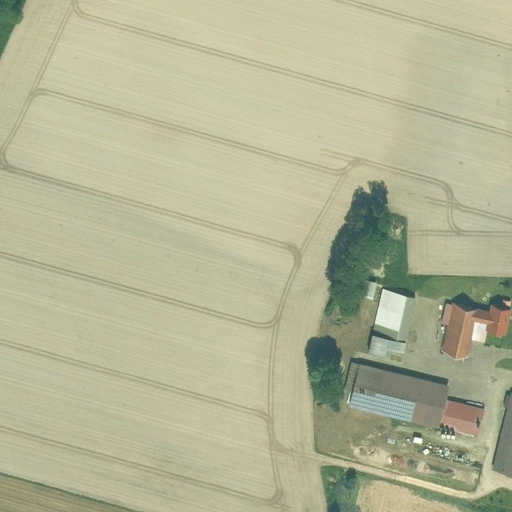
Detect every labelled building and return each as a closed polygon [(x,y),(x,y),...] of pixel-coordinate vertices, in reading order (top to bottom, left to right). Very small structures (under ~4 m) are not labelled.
[(374,279),(351,273),(347,291),(370,296),(374,279)] [(415,295),(381,288),(367,351),(385,355),(387,346),(403,349),(415,295)] [(446,344),(468,350),(477,313),(493,317),(491,324),(508,328),(511,311),(511,304),(498,301),(495,311),(457,301),(446,344)] [(360,367),(351,407),(481,438),(487,411),(446,402),(449,388),(360,367)] [(511,400),(507,420),(496,463),(511,467),(511,400)]
